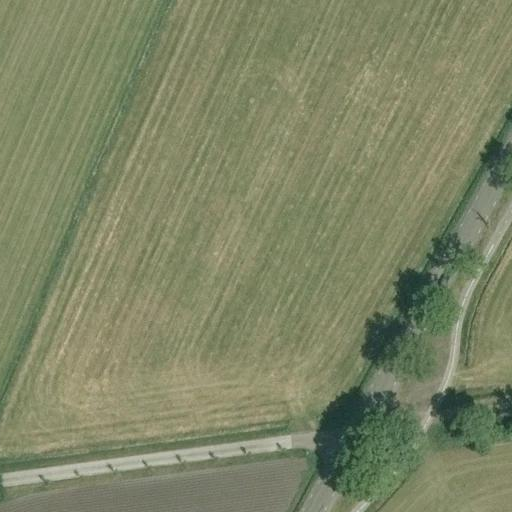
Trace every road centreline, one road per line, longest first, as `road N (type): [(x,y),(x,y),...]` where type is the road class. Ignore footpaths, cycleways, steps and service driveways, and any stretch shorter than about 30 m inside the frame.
road 1 (tertiary): [(309,511),(511,149)]
road 2 (track): [(511,416),(352,434)]
